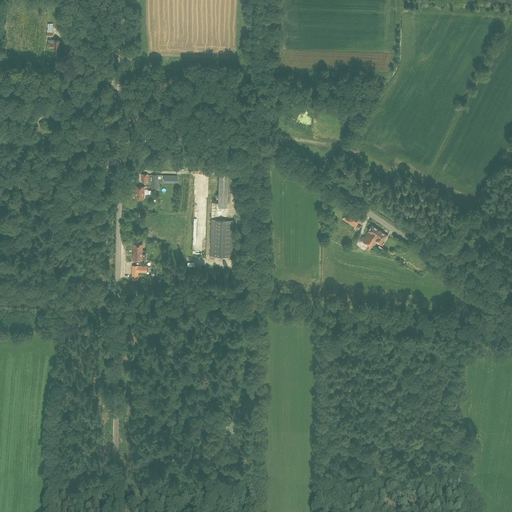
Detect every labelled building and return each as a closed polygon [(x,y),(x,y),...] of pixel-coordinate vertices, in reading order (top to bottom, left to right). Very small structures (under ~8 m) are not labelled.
[(54,47),(54,50),(59,50),(59,40),(49,39),(48,47),(54,47)] [(210,256),(232,257),(233,220),(227,220),(229,173),(219,172),(218,203),(212,202),(210,256)] [(135,198),(144,199),(145,187),(135,186),(134,192),(135,192),(135,198)] [(349,210),(343,220),(358,229),(360,226),(357,224),(361,218),(349,210)] [(387,234),(378,228),(372,224),(368,230),(369,230),(362,240),(373,247),(377,241),(380,243),(387,234)] [(142,254),(142,250),(143,245),(133,244),(133,260),(142,261),(142,260),(145,260),(146,254),(142,254)] [(138,272),(147,272),(147,266),(132,266),(132,279),(138,279),(138,272)] [(152,276),(140,276),(140,287),(144,287),(144,281),(152,281),(152,276)]
